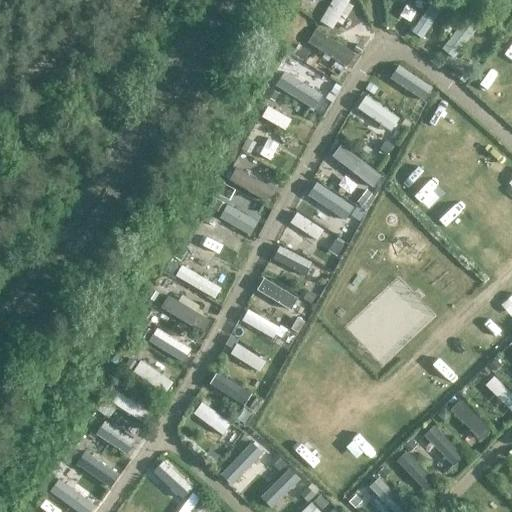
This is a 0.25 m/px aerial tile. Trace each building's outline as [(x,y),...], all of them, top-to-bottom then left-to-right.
[(330,29),(346,0),(328,0),(317,21),(330,29)] [(441,9),(430,1),(409,31),(420,38),(441,9)] [(479,26),(465,15),(439,48),(452,59),(479,26)] [(345,67),(354,52),(315,28),(306,42),(345,67)] [(431,88),(395,65),(387,78),(423,100),(431,88)] [(311,109),(320,95),(283,71),(273,85),(311,109)] [(397,119),(364,96),(355,108),(389,131),(397,119)] [(283,130),(289,119),(265,107),(260,117),(283,130)] [(379,176),(338,144),(329,155),(370,187),(379,176)] [(265,201),(272,188),(234,167),(227,180),(265,201)] [(352,207),(314,183),(306,196),(343,220),(352,207)] [(248,236),(256,222),(225,205),(217,219),(248,236)] [(321,232),(293,213),(286,223),(314,242),(321,232)] [(311,263),(277,245),(269,259),(303,277),(311,263)] [(213,299),(219,288),(179,265),(173,276),(213,299)] [(296,299),(261,278),(254,290),(289,311),(296,299)] [(202,332),(209,320),(166,295),(159,307),(202,332)] [(277,327),(245,309),(239,321),(271,338),(277,327)] [(182,362),(190,348),(154,327),(146,341),(182,362)] [(263,362),(234,344),(227,354),(257,372),(263,362)] [(163,393),(171,382),(139,361),(131,372),(163,393)] [(249,394),(215,371),(206,384),(240,406),(249,394)] [(511,396),(491,376),(482,385),(511,414),(511,396)] [(140,423),(147,412),(117,392),(110,403),(140,423)] [(490,431),(459,399),(449,409),(479,441),(490,431)] [(229,423),(200,402),(191,414),(220,435),(229,423)] [(125,455),(134,442),(103,422),(94,435),(125,455)] [(461,457),(431,425),(421,435),(451,466),(461,457)] [(262,454),(249,442),(217,475),(229,487),(262,454)] [(433,483),(404,451),(395,460),(424,492),(433,483)] [(106,486),(114,474),(83,452),(74,464),(106,486)] [(189,488),(160,461),(150,471),(179,499),(189,488)] [(300,481),(288,469),(259,497),(271,509),(300,481)] [(403,511),(407,508),(377,477),(367,487),(391,511),(403,511)] [(76,511),(86,511),(92,504),(56,479),(47,491),(76,511)] [(317,511),(309,503),(299,511),(317,511)]
